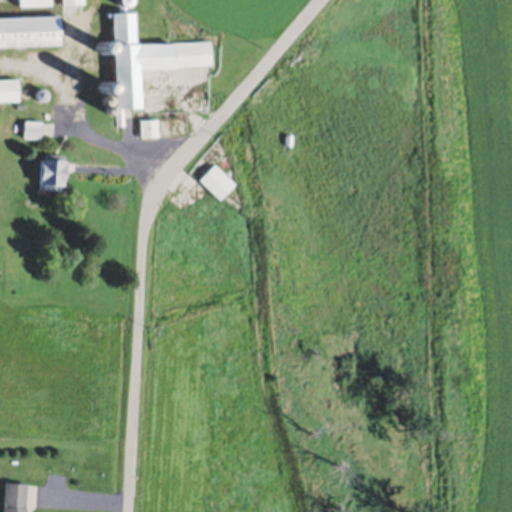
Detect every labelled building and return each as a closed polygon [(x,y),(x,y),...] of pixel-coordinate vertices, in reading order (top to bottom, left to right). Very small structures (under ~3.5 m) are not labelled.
[(43,8),(42,0),(10,0),(10,9),(43,8)] [(129,110),(128,71),(206,69),(205,45),(128,46),(127,15),(103,16),(105,111),(129,110)] [(0,49),(52,48),(51,18),(0,19),(0,49)] [(136,123),(136,139),(153,139),(153,123),(136,123)] [(36,142),(36,124),(17,124),(17,142),(36,142)] [(58,191),(58,159),(28,159),(28,191),(58,191)] [(194,182),(213,202),(229,187),(209,167),(194,182)] [(0,511),(20,511),(22,487),(0,486),(0,511)]
